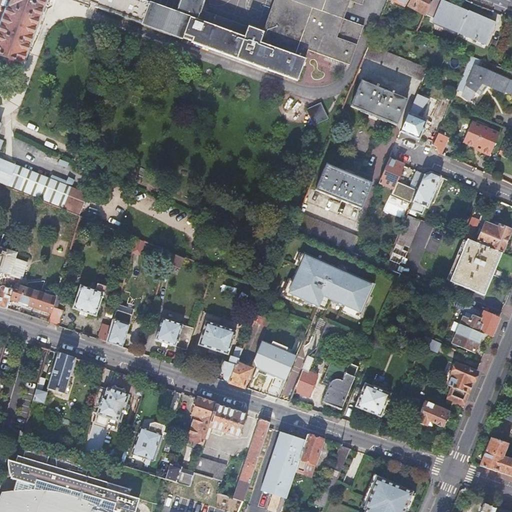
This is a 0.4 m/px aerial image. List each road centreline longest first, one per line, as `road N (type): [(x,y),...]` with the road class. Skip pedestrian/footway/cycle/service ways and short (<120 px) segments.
road 1 (residential): [(454,470),(0,320)]
road 2 (residential): [(454,470),(511,332)]
road 3 (residential): [(511,195),(394,144)]
